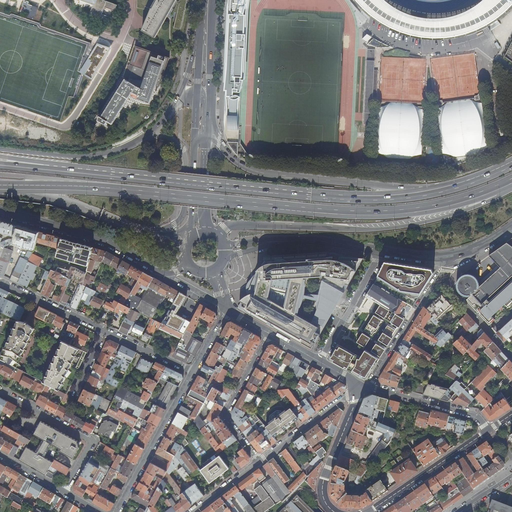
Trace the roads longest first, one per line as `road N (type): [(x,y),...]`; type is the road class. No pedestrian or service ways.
road 1 (trunk): [(0,185),(374,214),(435,205),(511,178)]
road 2 (trunk): [(219,237),(240,224),(348,230),(428,221),(511,182)]
road 3 (trunk): [(434,192),(364,199),(134,176)]
road 4 (trunk): [(434,192),(260,172),(201,138)]
road 5 (secondary): [(160,268),(108,242),(0,209)]
road 6 (residential): [(115,511),(193,371)]
road 7 (residential): [(0,391),(90,440),(64,491)]
road 8 (residential): [(362,386),(451,254)]
road 9 (secondary): [(381,250),(309,240),(225,250)]
road 10 (motorway): [(150,133),(95,155),(0,149)]
road 11 (motorway): [(137,229),(173,225),(185,207),(183,150),(150,133)]
road 12 (residential): [(268,332),(225,411),(258,463)]
road 13 (secondary): [(367,511),(489,429)]
road 14 (trunk): [(0,193),(71,203),(137,229)]
road 15 (secondary): [(362,386),(323,478),(322,495),(334,511)]
road 16 (residential): [(489,429),(471,413),(362,386)]
road 17 (motorway): [(134,176),(0,154)]
road 18 (trunk): [(134,176),(0,164)]
road 19 (residential): [(362,386),(258,463)]
road 20 (residential): [(381,250),(319,361)]
